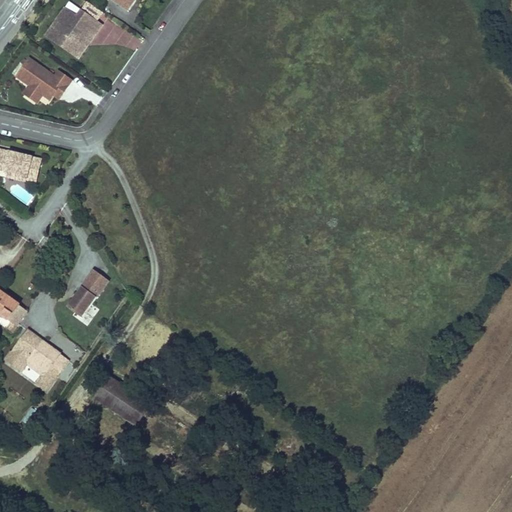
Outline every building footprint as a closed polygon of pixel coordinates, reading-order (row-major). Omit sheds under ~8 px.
[(112,0),(130,12),(138,0),(112,0)] [(77,51),(90,33),(96,37),(104,25),(83,10),(78,16),(67,7),(50,32),(77,51)] [(77,51),(50,32),(47,36),(80,59),(96,37),(90,33),(77,51)] [(65,93),(74,80),(60,71),(56,76),(30,58),(17,77),(30,86),(28,89),(42,99),(44,96),(52,101),(55,96),(57,93),(54,91),(57,87),(65,93)] [(60,100),(65,93),(57,87),(54,91),(57,93),(55,96),(60,100)] [(42,99),(28,89),(24,94),(38,104),(42,99)] [(37,182),(42,160),(19,154),(18,157),(14,156),(15,153),(0,149),(0,163),(7,166),(6,171),(8,174),(28,179),(37,182)] [(90,280),(69,307),(83,318),(93,304),(104,290),(90,280)] [(0,314),(10,321),(15,314),(22,319),(28,311),(0,291),(0,314)] [(100,310),(93,304),(83,318),(90,324),(100,310)] [(22,319),(15,314),(10,321),(17,326),(22,319)] [(28,330),(19,342),(35,353),(43,341),(28,330)] [(19,342),(15,347),(22,353),(19,357),(45,377),(52,367),(61,355),(43,341),(35,353),(19,342)] [(22,353),(15,347),(12,352),(19,357),(22,353)] [(61,355),(52,367),(60,373),(69,360),(61,355)] [(95,399),(137,427),(152,404),(110,376),(95,399)] [(39,412),(33,408),(24,421),(30,425),(39,412)]
